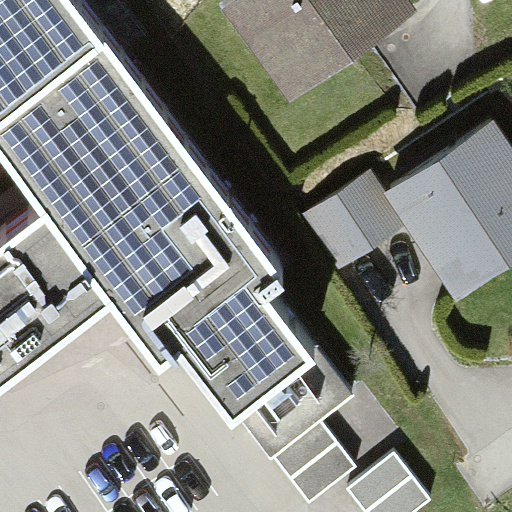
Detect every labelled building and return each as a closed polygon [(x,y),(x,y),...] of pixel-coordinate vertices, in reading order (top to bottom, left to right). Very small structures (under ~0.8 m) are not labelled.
[(0,0),(0,143),(40,194),(109,282),(154,338),(168,327),(268,454),(348,391),(250,266),(271,249),(119,57),(136,43),(101,0),(0,0)] [(218,0),(218,1),(273,83),(396,0),(218,0)] [(511,139),(493,117),(405,189),(483,284),(511,260),(511,139)] [(375,166),(318,207),(360,265),(417,224),(375,166)] [(0,356),(109,282),(40,194),(0,222),(0,356)]
